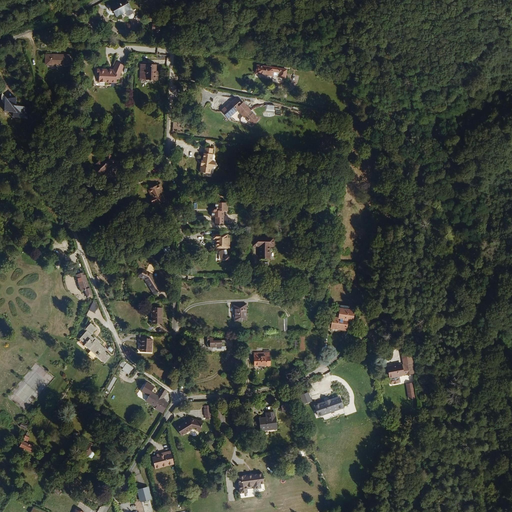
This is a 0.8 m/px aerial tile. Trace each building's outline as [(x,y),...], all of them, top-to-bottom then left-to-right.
[(134,14),(125,0),(111,8),(109,10),(109,11),(110,13),(112,14),(114,14),(117,18),(126,13),(128,17),(134,14)] [(160,35),(162,27),(155,26),(153,33),(160,35)] [(69,60),(69,50),(43,51),(43,61),(69,60)] [(119,77),(119,71),(123,63),(116,59),(112,66),(111,69),(102,69),(103,66),(96,65),(95,71),(98,72),(97,80),(115,80),(115,77),(119,77)] [(155,71),(155,63),(139,62),(138,76),(156,78),(157,72),(155,71)] [(286,78),(288,70),(258,64),(256,72),(273,76),(274,74),(280,75),(280,78),(286,78)] [(43,88),(41,80),(33,82),(34,90),(43,88)] [(23,114),(25,103),(18,102),(16,99),(13,98),(15,93),(5,91),(2,84),(0,88),(0,93),(3,97),(1,104),(10,105),(9,111),(23,114)] [(240,109),(236,104),(236,102),(238,101),(239,101),(242,105),(244,103),(238,97),(229,105),(236,113),(240,109)] [(252,109),(246,102),(244,103),(242,105),(239,101),(238,101),(236,102),(236,104),(240,109),(240,108),(245,114),(244,116),(243,118),(245,120),(248,121),(250,119),(253,123),(260,117),(257,113),(258,112),(254,108),(252,109)] [(236,113),(229,105),(225,109),(231,117),(236,113)] [(100,144),(96,140),(90,145),(93,150),(100,144)] [(215,162),(211,157),(212,151),(211,151),(212,146),(204,145),(203,151),(202,151),(200,160),(215,162)] [(112,164),(116,161),(123,162),(124,155),(116,154),(117,151),(108,150),(107,156),(104,159),(103,156),(98,160),(100,162),(94,167),(99,174),(107,167),(108,169),(105,171),(112,180),(119,175),(114,169),(115,168),(112,164)] [(210,166),(215,162),(200,160),(200,163),(199,163),(198,169),(209,171),(210,166)] [(99,174),(94,167),(91,169),(96,176),(99,174)] [(165,196),(159,186),(161,185),(159,180),(147,184),(151,192),(149,193),(152,200),(165,196)] [(226,202),(215,202),(215,209),(210,209),(210,217),(213,217),(213,223),(221,223),(221,211),(226,211),(226,202)] [(229,242),(229,232),(227,232),(226,228),(212,228),(212,233),(216,233),(216,242),(221,242),(226,242),(229,242)] [(273,239),(273,231),(252,231),(253,239),(259,240),(259,242),(269,242),(269,239),(273,239)] [(227,255),(228,250),(226,250),(226,242),(221,242),(221,244),(218,245),(219,255),(221,254),(227,255)] [(269,252),(269,242),(259,242),(260,251),(269,252)] [(150,274),(140,268),(138,275),(143,277),(150,274)] [(89,291),(84,274),(82,275),(81,273),(76,274),(82,292),(83,291),(84,292),(89,291)] [(161,291),(150,274),(143,277),(154,295),(161,291)] [(89,310),(96,313),(99,305),(93,302),(89,310)] [(247,313),(246,303),(234,304),(234,314),(247,313)] [(151,308),(151,317),(151,325),(162,325),(162,313),(162,308),(151,308)] [(345,324),(347,313),(333,312),(331,321),(345,324)] [(247,320),(247,313),(234,314),(234,321),(247,320)] [(106,352),(99,346),(101,343),(91,334),(92,332),(94,333),(99,327),(92,322),(87,328),(89,329),(88,331),(86,330),(78,340),(84,344),(82,346),(95,357),(97,354),(101,357),(105,353),(106,352)] [(149,354),(150,340),(147,340),(147,336),(135,336),(135,340),(138,340),(138,354),(149,354)] [(409,359),(408,352),(404,352),(403,348),(397,349),(399,360),(404,360),(409,359)] [(104,364),(110,358),(105,353),(101,357),(99,360),(104,364)] [(268,366),(268,356),(260,356),(260,353),(251,353),(252,367),(268,366)] [(119,367),(129,374),(134,368),(123,360),(119,367)] [(405,370),(404,360),(399,360),(397,361),(396,360),(382,361),(383,372),(385,372),(385,374),(383,374),(384,378),(386,379),(389,379),(391,378),(392,376),(392,373),(390,373),(389,372),(405,370)] [(111,391),(117,378),(114,376),(107,389),(111,391)] [(154,399),(160,390),(159,388),(154,396),(147,392),(142,400),(150,406),(154,399)] [(160,399),(164,392),(160,390),(154,399),(156,401),(152,407),(161,412),(166,406),(164,404),(165,402),(160,399)] [(310,400),(307,392),(299,396),(303,405),(310,402),(310,400)] [(341,408),(335,392),(310,400),(310,402),(316,417),(341,408)] [(276,429),(273,409),(265,411),(265,416),(258,417),(259,421),(254,421),(254,427),(260,427),(260,431),(276,429)] [(212,418),(211,410),(205,411),(204,411),(205,419),(206,419),(212,418)] [(199,432),(202,423),(190,421),(175,428),(180,436),(191,430),(199,432)] [(31,454),(34,446),(27,443),(29,439),(23,436),(17,447),(31,454)] [(96,447),(93,445),(95,443),(87,439),(82,449),(91,454),(94,454),(97,448),(96,447)] [(174,463),(170,451),(157,454),(157,456),(152,457),(154,468),(174,463)] [(259,487),(259,482),(263,482),(261,472),(252,473),(252,474),(244,476),(243,474),(237,475),(238,482),(237,482),(238,492),(246,492),(245,486),(251,485),(252,488),(259,487)] [(113,483),(106,478),(103,483),(110,487),(113,483)]
